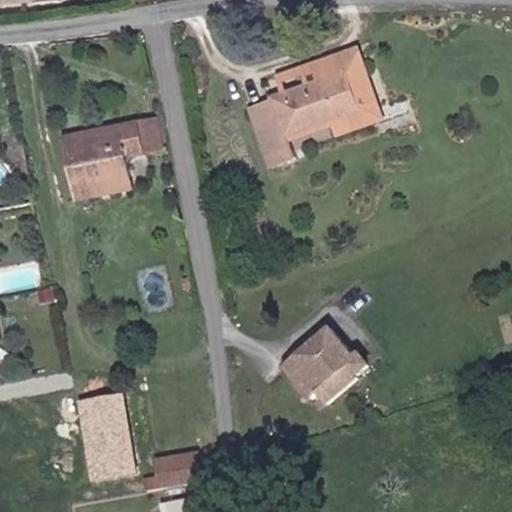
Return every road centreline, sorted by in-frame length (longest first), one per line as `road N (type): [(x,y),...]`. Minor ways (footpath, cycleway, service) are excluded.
road 1 (residential): [(249,511),(214,272),(160,12)]
road 2 (unclassified): [(0,32),(160,12)]
